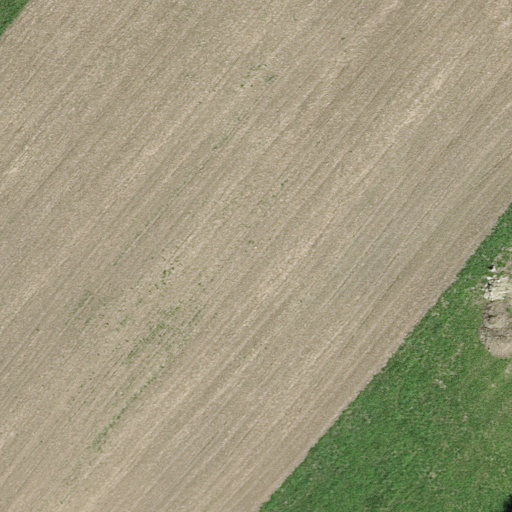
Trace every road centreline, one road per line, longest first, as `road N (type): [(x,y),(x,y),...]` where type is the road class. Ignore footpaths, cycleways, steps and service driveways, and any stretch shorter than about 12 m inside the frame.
road 1 (motorway): [(45,511),(359,0)]
road 2 (motorway): [(65,0),(0,106)]
